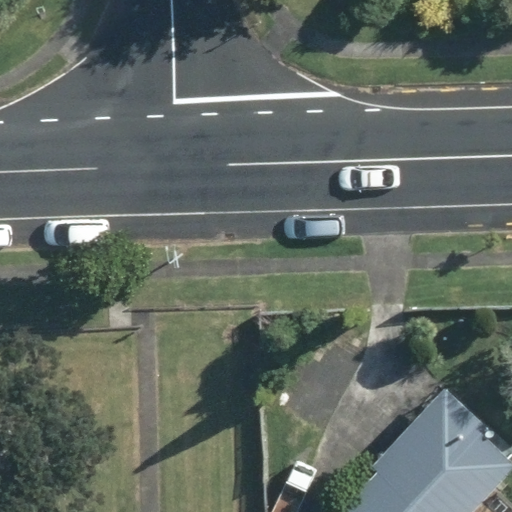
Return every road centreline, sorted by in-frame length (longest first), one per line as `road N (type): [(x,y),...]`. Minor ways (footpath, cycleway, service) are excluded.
road 1 (tertiary): [(511,167),(180,172)]
road 2 (tertiary): [(180,172),(0,178)]
road 3 (residential): [(173,0),(180,172)]
